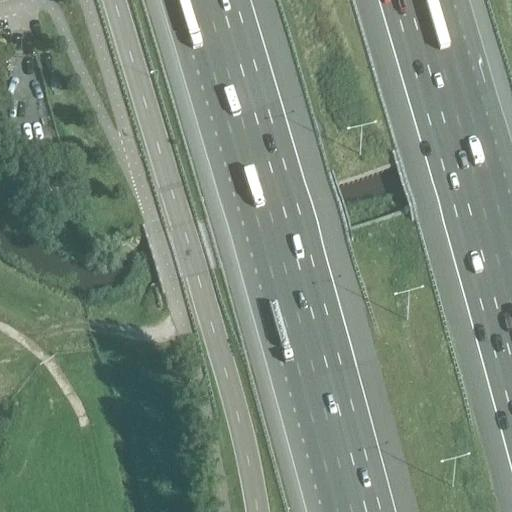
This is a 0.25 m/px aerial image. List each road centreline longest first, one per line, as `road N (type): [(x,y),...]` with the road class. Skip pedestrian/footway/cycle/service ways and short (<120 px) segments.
road 1 (motorway): [(212,0),(358,511)]
road 2 (tertiary): [(257,511),(227,380),(113,0)]
road 3 (motorway): [(511,347),(413,0)]
road 4 (track): [(28,341),(67,325),(153,337),(183,325)]
road 5 (track): [(0,325),(56,372),(85,425)]
